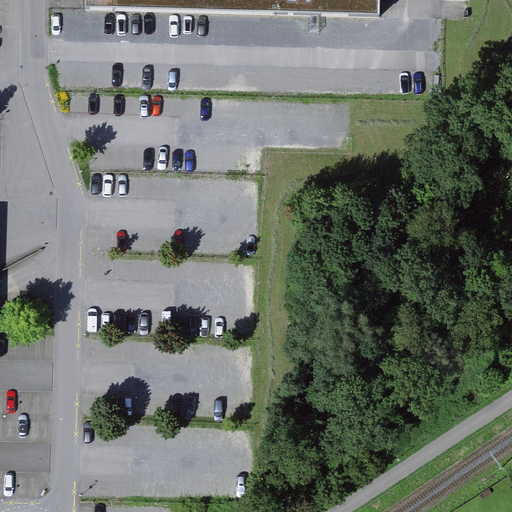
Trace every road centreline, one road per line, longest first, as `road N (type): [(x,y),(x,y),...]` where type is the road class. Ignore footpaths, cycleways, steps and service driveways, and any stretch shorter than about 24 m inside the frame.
road 1 (unknown): [(57,151),(255,141)]
road 2 (unknown): [(67,220),(253,224)]
road 3 (unknown): [(66,304),(240,301)]
road 4 (unknown): [(65,396),(225,383)]
road 5 (unknown): [(64,470),(212,472)]
